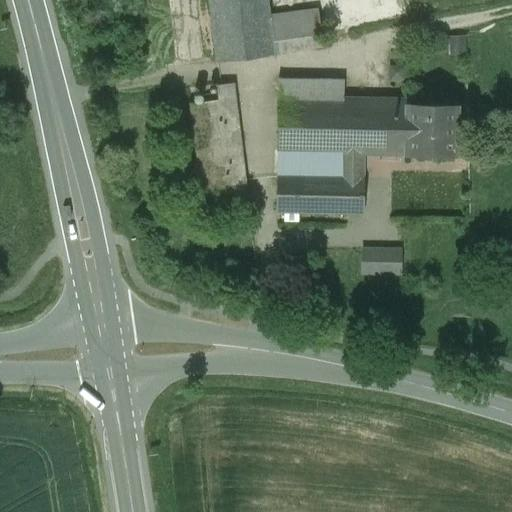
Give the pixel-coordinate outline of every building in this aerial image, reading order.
[(267,0),(210,0),(217,60),(274,53),(270,17),(267,0)] [(319,11),(270,17),(274,53),(324,48),(319,11)] [(468,35),(449,34),(449,51),(468,52),(468,35)] [(345,78),(280,78),(280,98),(345,99),(345,78)] [(218,99),(190,103),(203,205),(249,199),(235,83),(217,85),(218,99)] [(345,99),(280,98),(279,150),(342,151),(365,152),(407,152),(408,103),(411,103),(411,100),(345,99)] [(411,103),(408,103),(407,152),(457,153),(458,104),(411,103)] [(342,151),(279,150),(278,174),(342,175),(342,151)] [(365,152),(342,151),(342,175),(278,174),(278,211),(364,213),(365,152)] [(401,250),(363,250),(362,272),(400,273),(401,250)]
